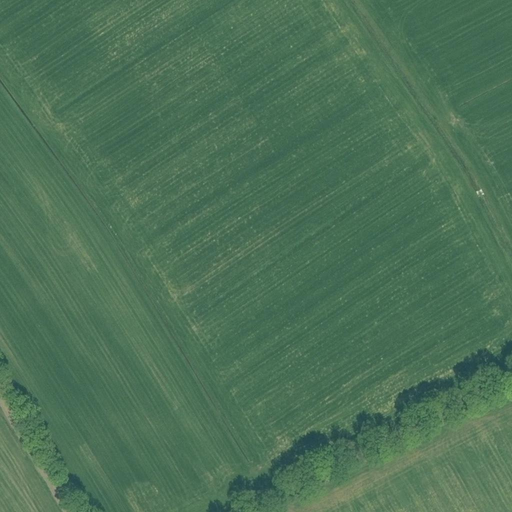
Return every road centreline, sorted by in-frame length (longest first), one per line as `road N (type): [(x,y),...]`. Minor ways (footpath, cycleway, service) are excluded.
road 1 (track): [(247,511),(511,378)]
road 2 (track): [(70,511),(0,397)]
